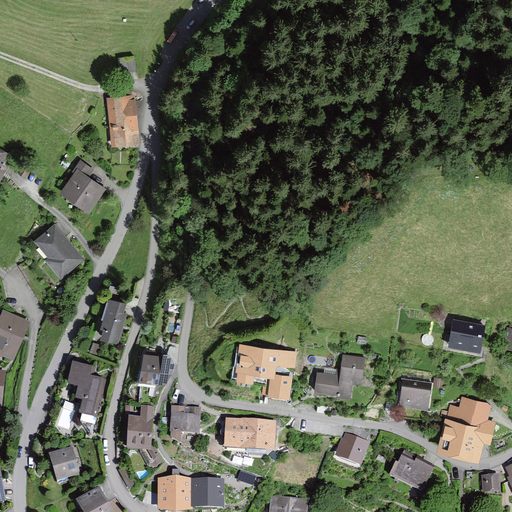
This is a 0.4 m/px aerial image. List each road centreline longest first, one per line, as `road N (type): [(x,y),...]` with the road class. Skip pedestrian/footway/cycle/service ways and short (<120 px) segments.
road 1 (residential): [(511,454),(463,465),(391,428),(224,403),(185,383),(194,272),(192,110),(215,58),(258,0)]
road 2 (residential): [(21,511),(28,429),(133,195),(148,122)]
road 3 (residential): [(138,511),(110,476),(107,444),(152,258),(155,152),(148,122)]
road 4 (track): [(153,87),(81,86),(0,54)]
road 5 (residential): [(148,122),(155,82),(210,0)]
